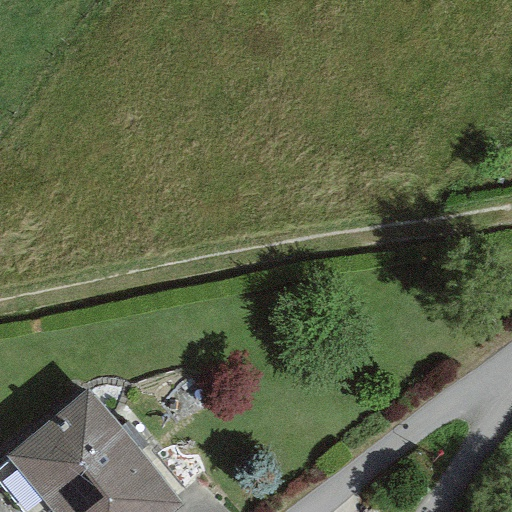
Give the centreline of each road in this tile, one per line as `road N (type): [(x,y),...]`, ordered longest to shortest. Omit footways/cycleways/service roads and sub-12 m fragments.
road 1 (residential): [(511,363),(311,511)]
road 2 (residential): [(425,511),(511,393)]
